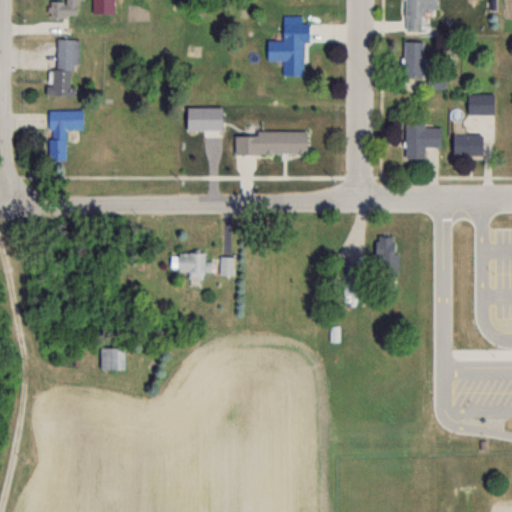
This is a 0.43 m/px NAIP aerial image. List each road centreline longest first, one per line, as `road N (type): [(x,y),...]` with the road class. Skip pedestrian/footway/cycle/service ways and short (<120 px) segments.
road 1 (residential): [(0,207),(511,199)]
road 2 (residential): [(3,206),(5,0)]
road 3 (residential): [(361,199),(361,0)]
